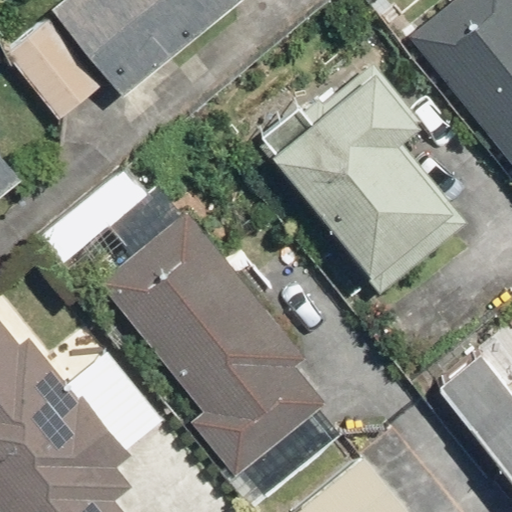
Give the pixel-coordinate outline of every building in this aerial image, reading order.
[(52,0),(51,1),(57,8),(6,49),(58,113),(109,72),(122,88),(232,0),(52,0)] [(511,0),(444,0),(408,29),(511,155),(511,0)] [(374,56),(269,141),(372,267),(457,199),(399,129),(420,112),(374,56)] [(0,143),(0,190),(23,172),(0,143)] [(137,198),(114,172),(42,235),(65,261),(137,198)] [(188,205),(99,278),(203,405),(191,415),(259,498),(342,430),(319,402),(327,395),(298,360),(308,351),(188,205)] [(0,504),(6,511),(130,511),(117,495),(133,482),(117,462),(132,450),(82,387),(76,391),(29,331),(20,338),(0,312),(0,504)] [(511,319),(438,379),(511,469),(511,319)] [(412,511),(363,451),(290,510),(291,511),(412,511)]
